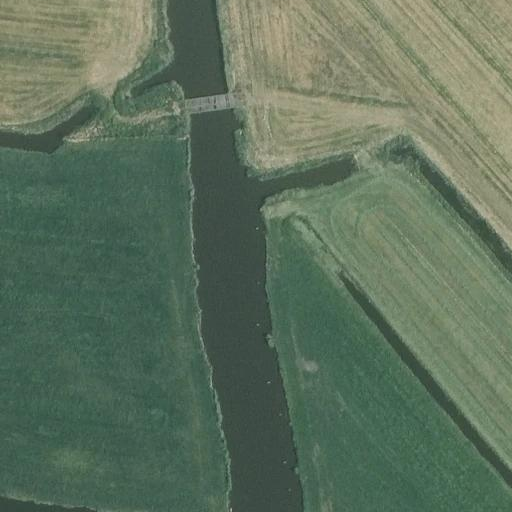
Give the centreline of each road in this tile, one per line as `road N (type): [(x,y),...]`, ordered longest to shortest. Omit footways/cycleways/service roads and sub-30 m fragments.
road 1 (track): [(511,233),(414,126),(248,101)]
road 2 (track): [(114,0),(109,110),(127,120),(248,101)]
